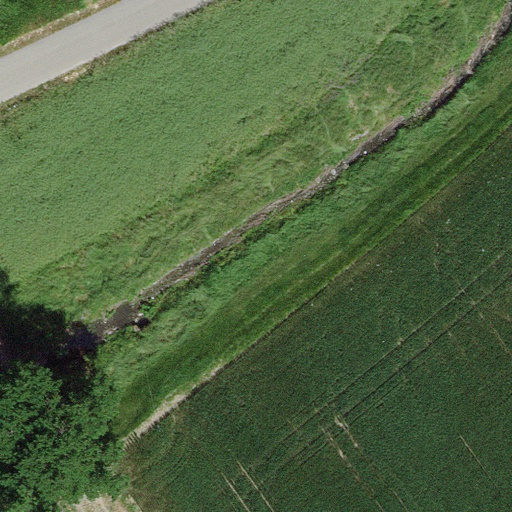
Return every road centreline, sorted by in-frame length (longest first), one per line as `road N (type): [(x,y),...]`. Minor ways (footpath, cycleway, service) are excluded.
road 1 (track): [(511,90),(402,186),(40,438)]
road 2 (unclassified): [(0,81),(170,0)]
road 3 (track): [(89,511),(0,365)]
